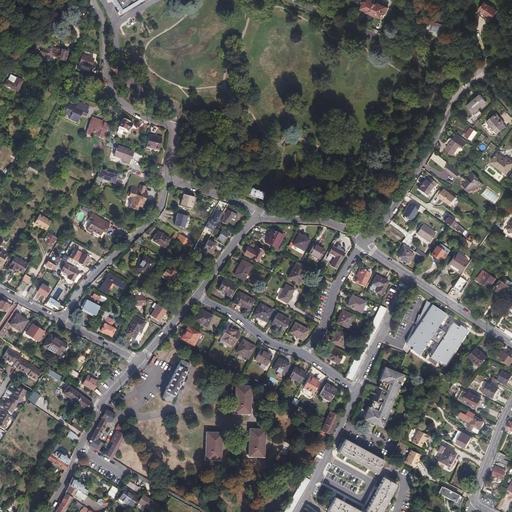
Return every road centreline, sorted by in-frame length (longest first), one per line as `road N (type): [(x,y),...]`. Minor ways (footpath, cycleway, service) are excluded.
road 1 (residential): [(169,177),(173,130),(137,119),(120,103),(96,0)]
road 2 (residential): [(481,73),(455,98),(405,192),(365,242)]
road 3 (residential): [(61,322),(81,286),(156,213),(169,177)]
road 4 (residential): [(296,511),(354,388)]
road 5 (residential): [(365,242),(305,353)]
road 6 (residential): [(354,388),(408,274)]
road 7 (residential): [(511,344),(408,274)]
road 8 (residential): [(305,353),(265,339),(196,295)]
